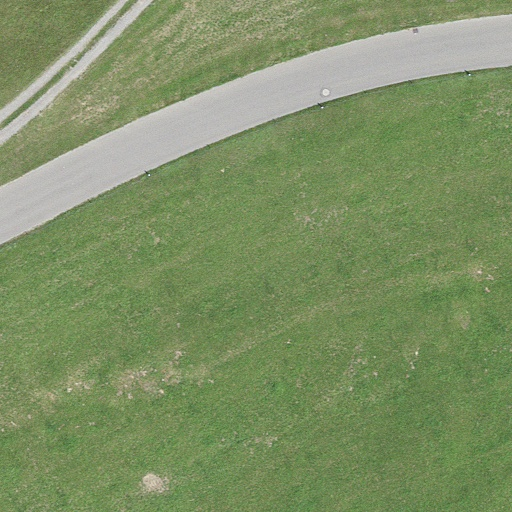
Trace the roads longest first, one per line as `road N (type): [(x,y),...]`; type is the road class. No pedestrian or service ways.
road 1 (tertiary): [(0,221),(333,67),(511,35)]
road 2 (track): [(0,131),(139,0)]
